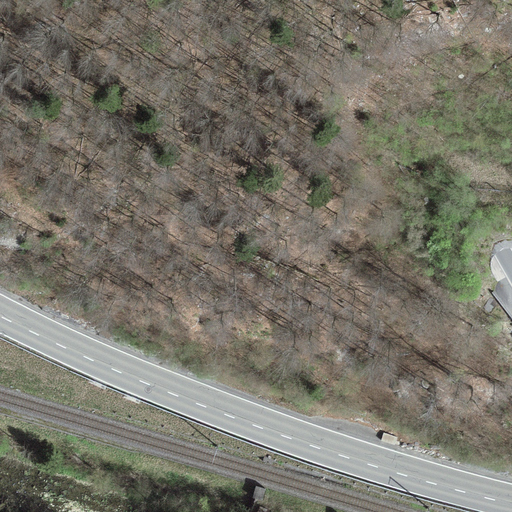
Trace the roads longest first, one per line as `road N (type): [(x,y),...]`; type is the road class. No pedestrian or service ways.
road 1 (primary): [(511,502),(211,408),(0,316)]
road 2 (motorway): [(389,0),(511,254)]
